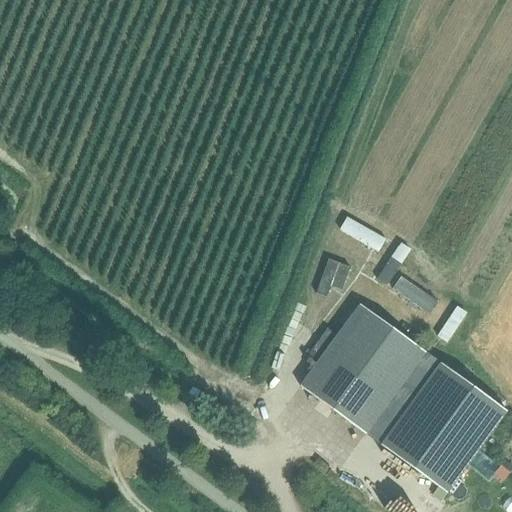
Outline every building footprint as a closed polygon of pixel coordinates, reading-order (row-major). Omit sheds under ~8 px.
[(511,292),(452,249),(405,313),(511,391),(511,292)] [(408,294),(417,282),(395,266),(386,278),(408,294)] [(360,306),(300,388),(366,435),(426,353),(360,306)] [(381,447),(438,488),(446,494),(506,412),(441,364),(381,447)] [(502,465),(496,474),(503,479),(503,480),(510,471),(510,470),(503,465),(502,465)] [(438,488),(432,496),(440,502),(446,494),(438,488)]
